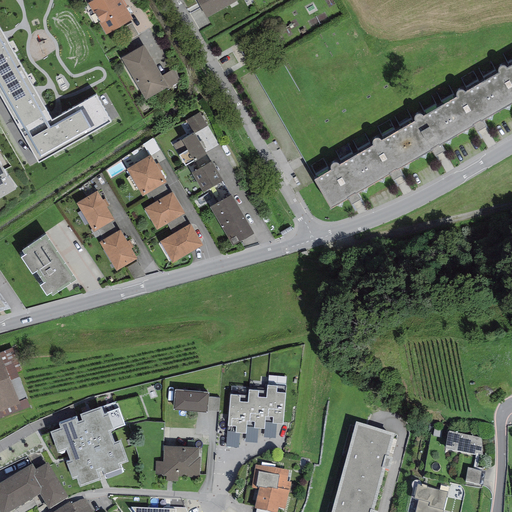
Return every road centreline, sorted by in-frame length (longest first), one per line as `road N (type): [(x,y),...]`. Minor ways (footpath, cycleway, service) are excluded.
road 1 (residential): [(0,327),(313,239)]
road 2 (residential): [(313,239),(173,0)]
road 3 (residential): [(313,239),(422,197),(511,147)]
